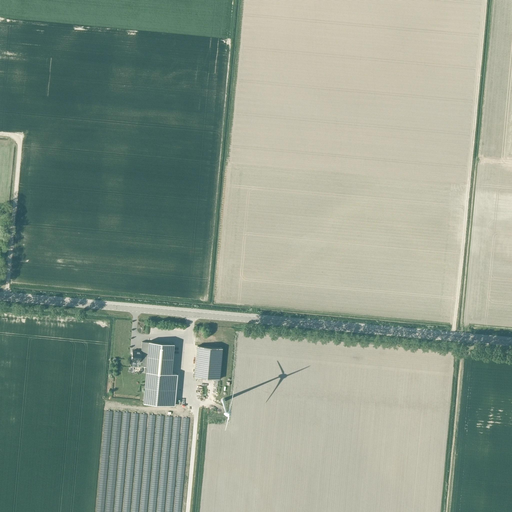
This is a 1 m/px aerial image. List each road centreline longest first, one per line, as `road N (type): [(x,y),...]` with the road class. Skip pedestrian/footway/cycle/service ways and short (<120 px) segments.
road 1 (tertiary): [(511,341),(0,296)]
road 2 (track): [(188,339),(195,420),(187,511)]
